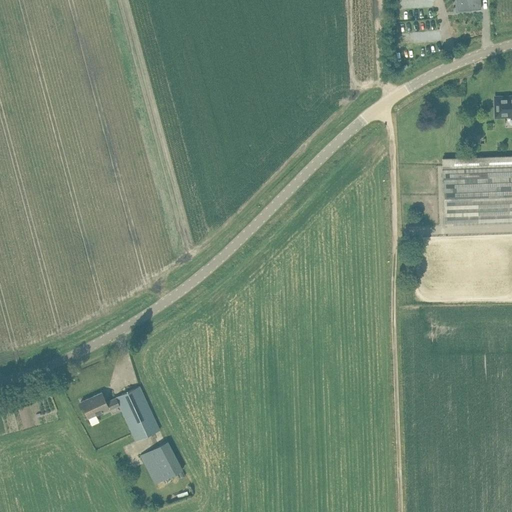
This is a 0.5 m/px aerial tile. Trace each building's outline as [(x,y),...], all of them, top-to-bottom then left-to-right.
[(480,0),(456,0),(457,10),(481,9),(480,0)] [(511,98),(504,99),(504,97),(495,97),(495,116),(504,116),(504,113),(511,113),(511,98)] [(511,155),(442,158),(445,225),(511,222),(511,155)] [(115,397),(119,405),(136,441),(159,430),(139,386),(115,397)] [(109,410),(119,405),(115,397),(106,402),(101,392),(80,401),(88,418),(108,408),(109,410)] [(182,469),(167,441),(139,456),(154,484),(182,469)]
